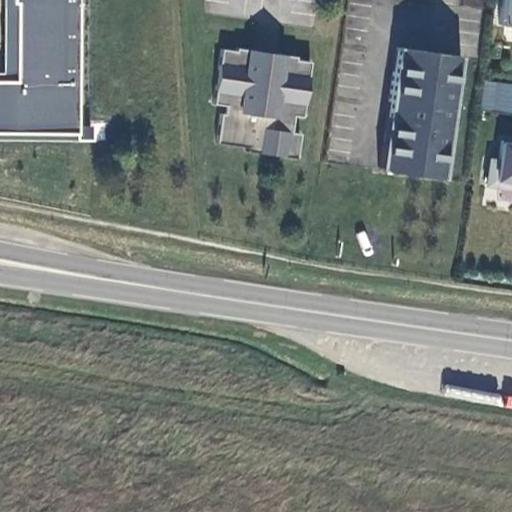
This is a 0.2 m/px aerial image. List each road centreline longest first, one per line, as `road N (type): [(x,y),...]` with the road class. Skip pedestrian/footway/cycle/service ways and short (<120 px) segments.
road 1 (secondary): [(137,284),(511,339)]
road 2 (secondary): [(137,284),(0,253)]
road 3 (secondary): [(0,267),(137,284)]
